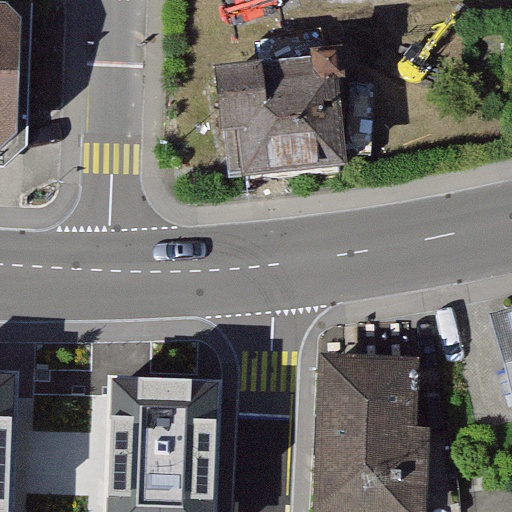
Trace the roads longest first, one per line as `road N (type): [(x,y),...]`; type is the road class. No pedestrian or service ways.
road 1 (residential): [(119,0),(111,272)]
road 2 (primary): [(511,221),(271,267)]
road 3 (residential): [(271,267),(263,511)]
road 4 (primary): [(271,267),(111,272)]
